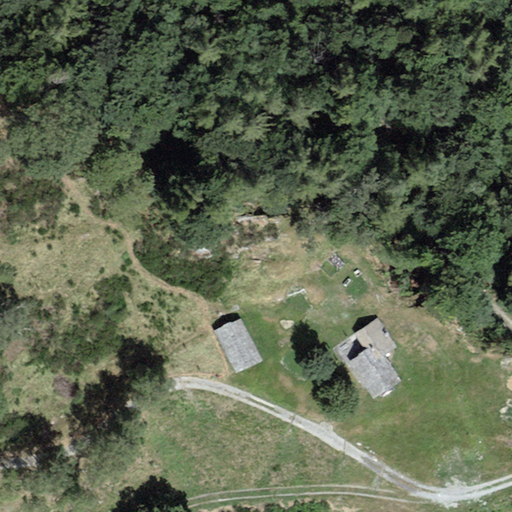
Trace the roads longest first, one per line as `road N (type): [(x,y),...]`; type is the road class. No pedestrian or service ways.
road 1 (track): [(511,479),(436,496),(253,400),(188,386),(148,395),(61,455),(0,464)]
road 2 (track): [(341,0),(369,47),(382,90),(385,150),(410,213),(511,326)]
road 3 (track): [(436,496),(218,496),(175,511)]
